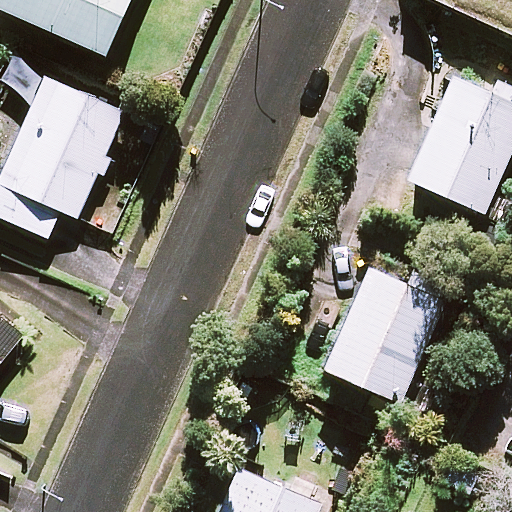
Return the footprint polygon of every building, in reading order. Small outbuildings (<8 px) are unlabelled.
[(134,0),(0,0),(0,10),(109,58),(134,0)] [(115,160),(107,156),(125,115),(48,80),(0,186),(0,217),(49,240),(62,212),(78,219),(97,178),(105,182),(115,160)] [(511,156),(511,104),(457,81),(413,184),(487,215),(511,156)] [(446,305),(372,272),(328,372),(402,404),(446,305)] [(0,368),(26,337),(0,315),(0,368)] [(242,472),(224,511),(319,511),(322,506),(242,472)]
